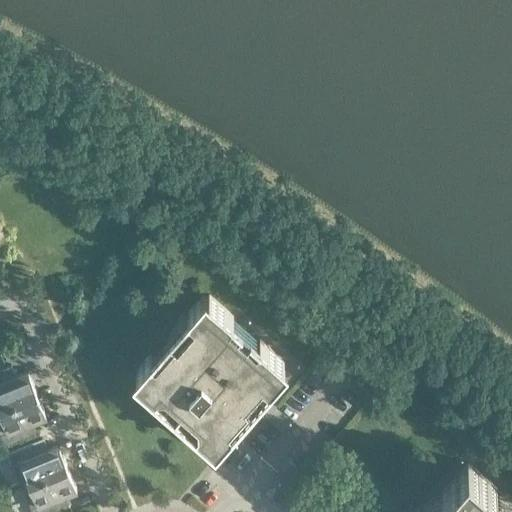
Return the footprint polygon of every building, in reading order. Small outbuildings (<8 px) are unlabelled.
[(137,379),(196,431),(211,444),(219,442),(220,443),(253,406),(286,369),(284,368),(283,362),(285,360),(234,316),(233,315),(210,294),(207,297),(203,297),(201,296),(177,323),(182,327),(156,357),(152,352),(135,370),(137,372),(139,377),(137,379)] [(0,368),(0,406),(38,391),(29,369),(17,374),(13,363),(0,368)] [(0,430),(1,432),(6,444),(40,430),(35,418),(47,413),(38,391),(0,406),(0,430)] [(9,452),(23,484),(30,482),(69,466),(59,444),(48,448),(43,437),(9,452)] [(424,511),(511,511),(511,500),(468,462),(424,511)] [(23,484),(31,505),(34,511),(50,511),(71,504),(66,493),(78,488),(69,466),(30,482),(23,484)]
